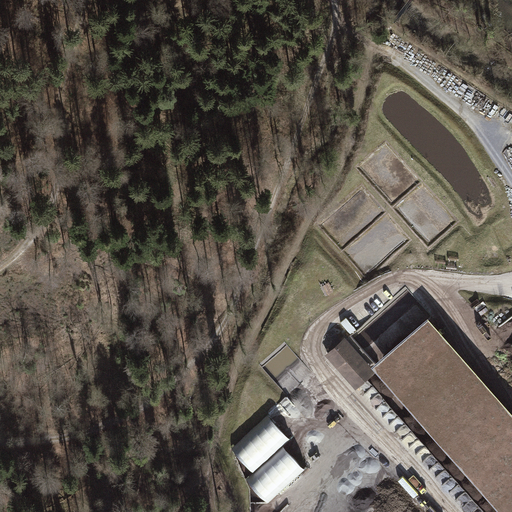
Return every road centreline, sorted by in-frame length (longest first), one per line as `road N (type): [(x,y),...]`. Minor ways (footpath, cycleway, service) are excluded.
road 1 (track): [(335,24),(249,265),(216,333),(137,410),(66,437),(0,442)]
road 2 (track): [(369,48),(349,144),(240,362),(209,471)]
road 3 (track): [(0,269),(31,238),(58,186),(60,92),(84,0)]
